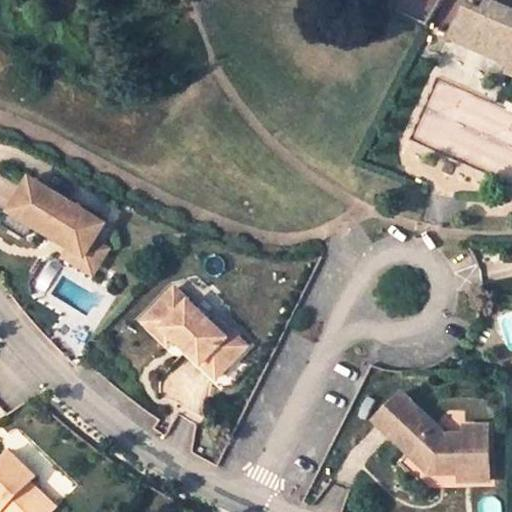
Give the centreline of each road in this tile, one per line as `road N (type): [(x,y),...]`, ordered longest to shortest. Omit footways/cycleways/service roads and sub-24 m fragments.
road 1 (residential): [(0,315),(104,424),(273,510)]
road 2 (residential): [(345,281),(361,253),(392,242),(413,248),(435,272),(438,298),(421,326),(398,336),(367,330)]
road 3 (residential): [(367,330),(327,385),(273,510)]
